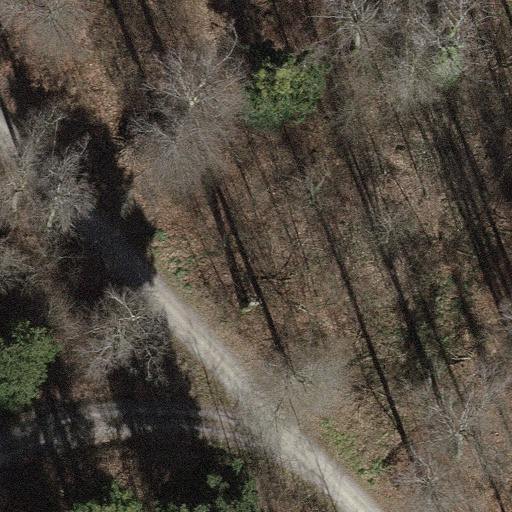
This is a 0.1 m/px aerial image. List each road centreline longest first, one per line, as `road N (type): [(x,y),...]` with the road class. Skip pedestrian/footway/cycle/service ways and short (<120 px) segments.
road 1 (track): [(0,130),(361,511)]
road 2 (track): [(308,454),(232,426),(155,422),(69,432),(0,458)]
